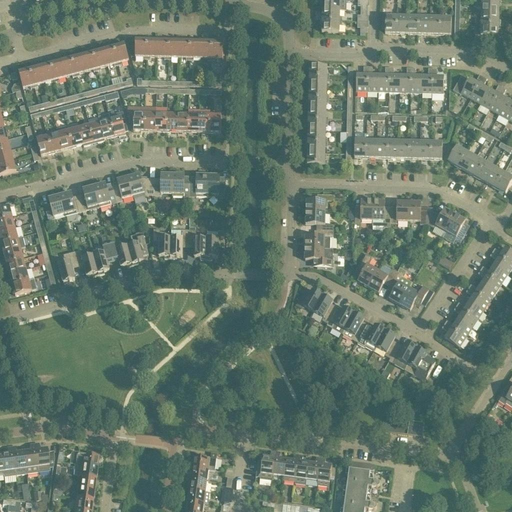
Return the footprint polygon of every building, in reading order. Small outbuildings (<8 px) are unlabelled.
[(347,2),(321,1),(321,3),(323,5),(322,12),(340,12),(347,12),(347,2)] [(479,5),(475,5),(475,10),(481,10),(481,16),(499,16),(499,9),(500,7),(501,5),(479,5)] [(340,12),(322,12),(322,20),(321,22),(321,23),(342,23),(342,19),(340,19),(340,12)] [(475,16),(475,26),(500,27),(500,25),(498,24),(499,16),(481,16),(475,16)] [(396,36),(397,18),(385,18),(385,36),(396,36)] [(408,19),(397,18),(396,36),(407,36),(408,19)] [(418,19),(408,19),(407,36),(418,36),(418,19)] [(418,19),(418,36),(429,37),(429,19),(418,19)] [(429,19),(429,37),(440,37),(440,19),(429,19)] [(451,20),(440,19),(440,37),(451,37),(451,20)] [(342,23),(321,23),(320,24),(322,27),(322,34),(339,34),(339,27),(342,27),(342,23)] [(475,26),(475,41),(481,41),(481,38),(498,38),(498,30),(500,29),(500,27),(475,26)] [(136,41),(135,56),(135,59),(143,59),(143,61),(146,61),(147,42),(136,41)] [(158,42),(147,42),(146,61),(150,61),(150,59),(157,59),(158,42)] [(158,42),(157,59),(164,59),(164,62),(168,62),(168,42),(158,42)] [(179,42),(168,42),(168,62),(172,62),(172,60),(179,60),(179,42)] [(190,43),(179,42),(179,60),(186,60),(186,62),(190,62),(190,43)] [(201,43),(190,43),(190,62),(193,63),(193,60),(201,60),(201,43)] [(212,43),(201,43),(201,60),(208,60),(207,63),(211,63),(212,43)] [(223,44),(212,43),(211,63),(215,63),(215,61),(223,61),(223,44)] [(124,45),(113,48),(118,67),(122,67),(121,64),(129,62),(124,45)] [(113,48),(103,51),(107,68),(114,66),(115,68),(118,67),(113,48)] [(103,51),(92,54),(97,73),(101,72),(100,70),(107,68),(103,51)] [(92,54),(83,56),(82,57),(86,73),(93,72),(94,74),(97,73),(92,54)] [(82,57),(71,59),(77,79),(80,78),(79,75),(86,73),(82,57)] [(71,59),(61,62),(65,79),(72,77),(73,80),(77,79),(71,59)] [(61,62),(50,65),(56,84),(59,83),(58,81),(65,79),(61,62)] [(56,84),(50,65),(40,68),(44,85),(51,83),(52,85),(56,84)] [(44,85),(40,68),(29,71),(35,90),(38,89),(37,87),(44,85)] [(308,79),(329,80),(329,75),(327,75),(327,68),(310,68),(309,76),(308,77),(308,79)] [(35,90),(29,71),(19,73),(23,90),(30,88),(31,91),(35,90)] [(367,95),(368,77),(356,77),(356,94),(367,95)] [(378,78),(368,77),(367,95),(378,95),(378,78)] [(378,78),(378,95),(389,95),(389,78),(378,78)] [(389,78),(389,95),(400,96),(400,78),(389,78)] [(400,78),(400,96),(411,96),(411,78),(400,78)] [(422,79),(411,78),(411,96),(421,96),(422,79)] [(329,80),(308,79),(308,81),(309,82),(309,90),(327,91),(327,84),(329,84),(329,80)] [(422,79),(421,96),(432,96),(433,79),(422,79)] [(444,79),(433,79),(432,96),(443,97),(444,79)] [(471,102),(480,86),(469,81),(468,83),(461,79),(453,93),(461,97),(461,96),(471,102)] [(480,86),(471,102),(481,107),(489,92),(480,86)] [(307,99),(307,101),(329,102),(329,97),(326,97),(327,91),(309,90),(309,98),(307,99)] [(481,107),(478,112),(487,117),(490,112),(498,97),(489,92),(481,107)] [(118,94),(104,98),(105,102),(119,99),(118,94)] [(508,102),(498,97),(490,112),(499,117),(508,102)] [(329,102),(307,101),(307,103),(309,104),(308,112),(326,112),(326,106),(329,106),(329,102)] [(511,116),(511,104),(508,102),(499,117),(509,123),(511,116)] [(146,110),(145,109),(128,109),(127,120),(129,120),(129,124),(133,124),(133,133),(145,133),(146,110)] [(146,110),(145,133),(156,133),(156,110),(146,110)] [(156,110),(156,133),(167,133),(167,116),(168,110),(156,110)] [(188,112),(188,117),(189,117),(189,134),(199,134),(200,112),(188,112)] [(210,112),(200,112),(199,134),(210,135),(210,117),(210,112)] [(307,121),(307,123),(328,123),(328,119),(326,119),(326,112),(308,112),(308,120),(307,121)] [(114,114),(109,116),(110,121),(115,138),(119,137),(119,139),(126,137),(125,134),(128,133),(123,114),(114,116),(114,114)] [(115,138),(110,121),(109,116),(98,119),(100,124),(104,141),(115,138)] [(178,116),(167,116),(167,133),(178,134),(178,116)] [(178,116),(178,134),(189,134),(189,117),(188,117),(178,116)] [(210,117),(210,135),(221,135),(221,117),(210,117)] [(328,123),(307,123),(307,124),(308,126),(308,133),(325,134),(326,128),(328,128),(328,123)] [(100,124),(89,127),(94,144),(97,143),(98,145),(105,143),(104,141),(100,124)] [(79,130),(78,126),(67,129),(73,150),(83,147),(79,130)] [(79,130),(83,147),(84,149),(91,147),(90,145),(94,144),(89,127),(79,130)] [(73,150),(67,129),(57,131),(58,135),(62,152),(73,150)] [(492,130),(489,134),(499,139),(501,135),(492,130)] [(325,134),(308,133),(308,141),(306,143),(306,144),(328,145),(328,140),(325,140),(325,134)] [(62,152),(58,135),(48,138),(52,155),(62,152)] [(354,160),(366,160),(366,143),(366,136),(355,135),(354,160)] [(52,155),(48,138),(36,141),(41,158),(52,155)] [(8,141),(0,143),(0,154),(10,152),(8,141)] [(366,143),(366,160),(376,160),(377,143),(366,143)] [(388,143),(377,143),(376,160),(387,161),(388,143)] [(399,143),(388,143),(387,161),(398,161),(399,143)] [(409,144),(399,143),(398,161),(409,161),(409,144)] [(328,145),(306,144),(306,146),(308,148),(307,155),(325,156),(325,149),(327,149),(328,145)] [(409,144),(409,161),(420,161),(420,144),(409,144)] [(420,144),(420,161),(431,162),(431,144),(420,144)] [(431,144),(431,162),(442,162),(442,144),(431,144)] [(458,169),(466,154),(456,148),(448,163),(458,169)] [(0,165),(13,162),(10,152),(0,154),(0,165)] [(476,159),(466,154),(458,169),(467,174),(476,159)] [(325,156),(307,155),(307,163),(306,164),(306,166),(327,167),(327,162),(325,162),(325,156)] [(485,164),(476,159),(467,174),(477,179),(485,164)] [(13,162),(0,165),(0,177),(16,173),(13,162)] [(495,170),(485,164),(477,179),(486,185),(495,170)] [(495,170),(486,185),(496,190),(504,175),(495,170)] [(511,179),(504,175),(496,190),(505,196),(508,191),(511,183),(511,179)] [(147,179),(140,179),(140,176),(128,179),(133,198),(134,201),(145,198),(155,198),(155,184),(148,184),(147,179)] [(161,184),(155,184),(155,198),(161,198),(161,196),(172,196),(173,177),(161,176),(161,184)] [(172,196),(172,198),(190,199),(190,179),(184,179),(184,177),(173,177),(172,196)] [(190,179),(190,199),(208,199),(208,197),(208,178),(196,177),(196,179),(190,179)] [(208,178),(208,197),(219,197),(219,200),(225,200),(226,180),(220,180),(220,178),(208,178)] [(119,190),(114,191),(117,205),(123,203),(122,201),(133,198),(128,179),(117,182),(119,190)] [(105,185),(94,188),(100,209),(117,205),(114,191),(113,192),(112,186),(106,188),(105,185)] [(85,199),(79,201),(83,214),(100,209),(94,188),(83,191),(85,199)] [(71,195),(60,198),(65,216),(64,216),(65,219),(83,214),(79,201),(73,202),(71,195)] [(306,203),(306,214),(325,215),(325,203),(334,204),(334,197),(320,197),(320,203),(306,203)] [(65,216),(60,198),(49,201),(51,208),(45,210),(48,223),(55,221),(54,219),(64,216),(65,216)] [(373,223),(373,204),(361,203),(361,211),(355,211),(354,225),(361,225),(361,222),(373,223)] [(373,204),(373,223),(373,229),(384,229),(384,230),(391,230),(391,226),(390,226),(391,212),(385,212),(385,204),(373,204)] [(397,212),(391,212),(390,226),(391,226),(397,226),(397,223),(409,224),(409,205),(397,204),(397,212)] [(421,205),(409,205),(409,224),(420,224),(420,227),(428,227),(432,213),(431,213),(421,213),(421,205)] [(0,222),(12,219),(9,208),(0,210),(0,222)] [(441,218),(432,213),(428,227),(434,231),(436,228),(446,234),(455,217),(445,211),(441,218)] [(325,215),(306,214),(306,227),(320,227),(319,233),(333,233),(334,227),(325,227),(325,215)] [(446,234),(443,239),(453,245),(454,242),(460,245),(467,233),(468,230),(463,227),(465,223),(455,217),(446,234)] [(0,233),(15,230),(12,219),(0,222),(0,233)] [(18,240),(15,230),(0,233),(0,240),(1,245),(18,240)] [(171,261),(171,240),(160,239),(160,232),(153,232),(153,244),(159,244),(159,259),(165,259),(164,261),(171,261)] [(171,240),(171,261),(177,261),(177,259),(182,259),(183,248),(189,248),(189,245),(189,232),(178,232),(172,232),(171,240)] [(189,245),(189,248),(195,249),(194,259),(200,260),(200,262),(206,262),(207,240),(206,240),(195,240),(196,233),(189,232),(189,245)] [(207,240),(206,262),(212,262),(212,260),(218,260),(218,246),(224,246),(224,233),(218,233),(218,237),(206,237),(206,240),(207,240)] [(305,239),(305,250),(329,251),(329,240),(333,240),(333,233),(319,233),(319,239),(305,239)] [(131,239),(132,243),(127,244),(133,268),(139,267),(138,265),(144,263),(142,258),(148,257),(143,236),(131,239)] [(1,245),(4,255),(21,251),(26,249),(23,239),(18,240),(1,245)] [(115,243),(108,245),(113,265),(120,263),(121,269),(127,268),(127,270),(133,268),(127,244),(116,247),(115,243)] [(93,257),(99,278),(105,276),(104,274),(109,272),(108,266),(113,265),(108,245),(104,246),(102,247),(103,250),(92,254),(93,257)] [(499,259),(511,267),(511,253),(505,249),(499,259)] [(305,250),(305,262),(312,263),(312,269),(319,269),(333,269),(333,251),(329,251),(305,250)] [(21,251),(4,255),(7,266),(24,261),(21,251)] [(93,257),(82,260),(80,253),(74,254),(77,266),(83,265),(87,278),(92,277),(93,279),(99,278),(93,257)] [(77,266),(74,254),(63,257),(65,264),(58,266),(64,287),(70,285),(69,283),(75,281),(71,268),(77,266)] [(368,289),(377,273),(367,267),(372,260),(366,256),(359,269),(365,272),(358,284),(368,289)] [(453,265),(442,259),(439,265),(449,272),(453,265)] [(511,271),(511,267),(499,259),(493,268),(508,278),(511,271)] [(24,261),(7,266),(9,276),(26,272),(24,261)] [(493,268),(487,277),(502,287),(508,278),(493,268)] [(391,286),(389,289),(394,292),(389,301),(400,307),(409,291),(413,285),(403,280),(407,274),(400,269),(397,274),(391,286)] [(377,273),(368,289),(379,295),(385,283),(391,286),(397,274),(392,271),(388,279),(377,273)] [(26,272),(9,276),(12,286),(29,282),(26,272)] [(343,277),(339,283),(345,286),(348,279),(343,277)] [(502,287),(487,277),(481,286),(496,296),(502,287)] [(29,282),(12,286),(15,297),(32,293),(37,291),(36,286),(35,280),(29,282)] [(496,296),(481,286),(475,295),(490,305),(496,296)] [(409,291),(400,307),(410,313),(415,303),(421,306),(424,301),(429,304),(434,294),(424,288),(419,296),(409,291)] [(313,314),(322,298),(312,292),(308,299),(303,296),(296,308),(302,311),(303,309),(313,314)] [(490,305),(475,295),(469,304),(484,314),(490,305)] [(333,304),(322,298),(313,314),(323,320),(322,323),(328,326),(335,314),(336,311),(331,308),(333,304)] [(484,314),(469,304),(463,313),(478,323),(484,314)] [(335,314),(328,326),(327,327),(342,336),(354,315),(344,309),(340,316),(335,314)] [(463,313),(457,322),(472,332),(478,323),(463,313)] [(354,315),(342,336),(358,345),(366,331),(367,328),(362,325),(363,324),(364,321),(354,315)] [(457,322),(451,331),(466,341),(472,332),(457,322)] [(358,345),(357,346),(365,350),(365,349),(374,354),(376,349),(376,350),(386,333),(375,327),(374,328),(369,325),(367,328),(366,331),(358,345)] [(466,341),(451,331),(445,341),(459,350),(466,341)] [(386,333),(376,350),(386,355),(385,358),(390,361),(397,349),(392,346),(396,339),(386,333)] [(397,349),(390,361),(389,364),(405,372),(417,351),(406,345),(402,352),(397,349)] [(469,355),(473,358),(479,349),(474,346),(469,355)] [(417,351),(405,372),(414,378),(425,383),(431,387),(433,382),(427,379),(436,363),(430,360),(429,361),(426,359),(427,356),(417,351)] [(452,370),(455,365),(450,362),(447,367),(452,370)] [(506,406),(511,409),(511,385),(510,384),(497,402),(505,408),(506,406)] [(383,435),(423,440),(423,439),(422,439),(424,425),(409,423),(409,426),(386,423),(384,434),(383,434),(383,435)] [(39,445),(34,446),(38,474),(49,473),(49,469),(47,454),(47,450),(39,451),(39,445)] [(38,474),(34,446),(29,446),(30,452),(24,453),(27,476),(38,474)] [(27,476),(24,453),(17,454),(16,448),(11,449),(15,477),(27,476)] [(15,477),(11,449),(7,449),(7,455),(1,456),(4,477),(3,477),(4,479),(15,477)] [(263,458),(263,462),(258,462),(256,479),(260,479),(260,481),(271,483),(272,477),(276,454),(271,453),(270,459),(263,458)] [(70,465),(74,466),(80,467),(81,466),(97,469),(99,457),(76,454),(73,454),(71,455),(70,459),(72,461),(71,465),(70,465)] [(276,454),(272,477),(284,478),(286,462),(280,461),(280,455),(276,454)] [(211,455),(211,460),(193,458),(192,469),(209,471),(209,472),(215,473),(217,456),(211,455)] [(284,478),(283,482),(294,484),(298,457),(294,456),(293,462),(286,462),(284,478)] [(298,457),(294,484),(295,484),(295,486),(306,487),(307,481),(309,465),(302,464),(303,458),(298,457)] [(315,465),(309,465),(307,481),(318,483),(321,460),(316,459),(315,465)] [(321,460),(318,483),(317,488),(329,489),(332,468),(325,467),(326,461),(321,460)] [(350,464),(349,471),(374,475),(375,468),(350,464)] [(80,467),(74,466),(72,477),(79,478),(96,480),(97,469),(81,466),(80,467)] [(209,471),(192,469),(190,481),(207,483),(208,472),(209,472),(209,471)] [(374,475),(349,471),(346,493),(371,497),(374,475)] [(96,480),(79,478),(76,500),(93,503),(96,480)] [(190,481),(189,492),(205,494),(207,483),(190,481)] [(187,503),(204,505),(208,506),(209,495),(205,494),(189,492),(187,503)] [(368,511),(371,497),(346,493),(343,511),(368,511)] [(76,500),(74,511),(91,511),(93,503),(76,500)] [(203,511),(204,505),(187,503),(186,511),(203,511)]
